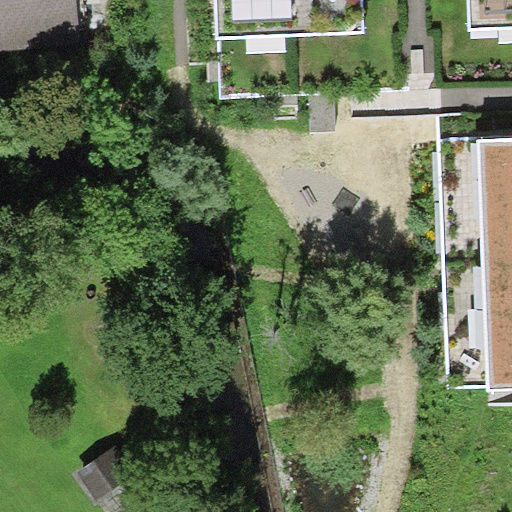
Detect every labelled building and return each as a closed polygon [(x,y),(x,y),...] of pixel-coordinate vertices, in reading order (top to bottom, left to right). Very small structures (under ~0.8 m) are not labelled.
[(0,0),(0,47),(73,31),(69,0),(0,0)] [(359,0),(212,0),(214,39),(360,34),(359,0)] [(511,0),(468,0),(471,40),(511,37),(511,0)] [(511,135),(477,137),(485,385),(511,384),(511,135)] [(107,453),(74,477),(94,503),(127,478),(107,453)]
